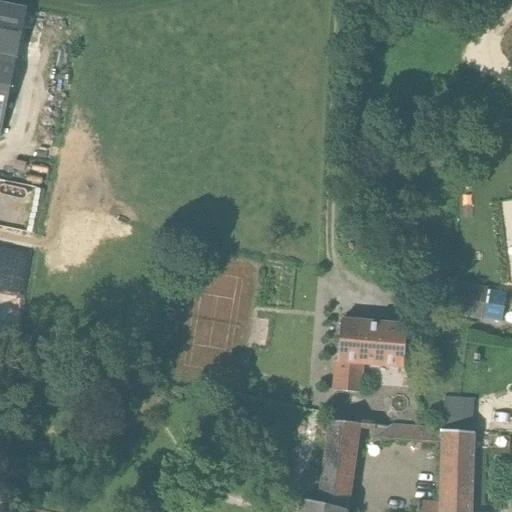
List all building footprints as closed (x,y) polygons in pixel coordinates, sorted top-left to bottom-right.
[(0,139),(16,59),(26,9),(0,3),(0,139)] [(454,283),(449,315),(481,320),(486,288),(454,283)] [(337,362),(334,392),(358,394),(361,364),(403,367),(406,328),(340,322),(337,362)] [(299,511),(344,511),(358,425),(330,423),(322,477),(309,474),(303,501),(302,501),(299,511)] [(440,444),(441,432),(373,426),(372,440),(440,444)] [(438,511),(470,511),(473,434),(441,432),(440,444),(443,445),(441,504),(438,504),(438,511)] [(438,511),(438,504),(418,502),(417,511),(438,511)]
